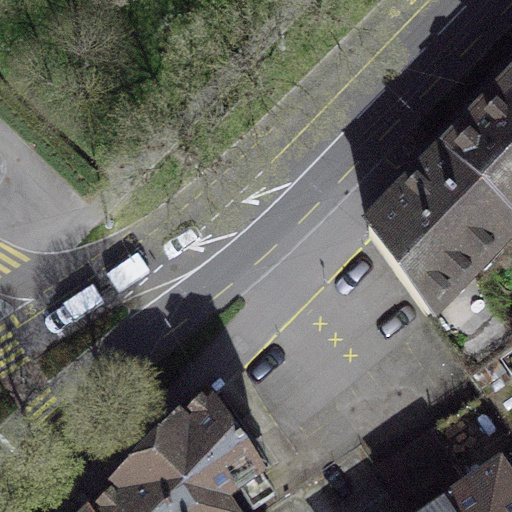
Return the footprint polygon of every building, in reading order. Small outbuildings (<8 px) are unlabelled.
[(511,86),(446,155),(511,219),(511,86)] [(511,232),(511,219),(446,155),(368,237),(471,380),(511,350),(511,333),(470,276),(511,232)] [(511,350),(471,380),(498,417),(511,436),(511,350)] [(209,398),(98,511),(227,511),(222,503),(264,475),(209,398)] [(405,511),(437,511),(498,471),(511,461),(511,436),(498,417),(391,490),(405,511)] [(437,511),(511,511),(511,492),(498,471),(437,511)]
